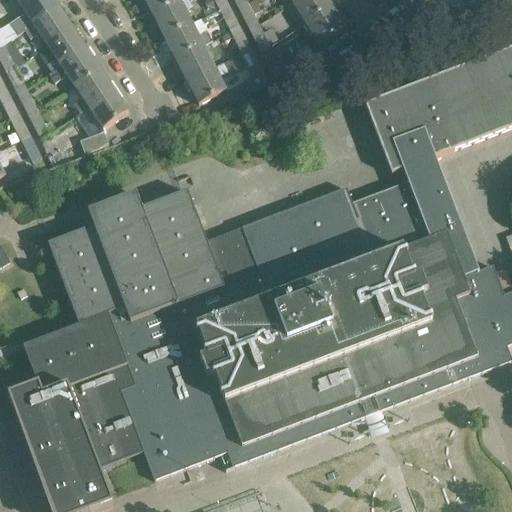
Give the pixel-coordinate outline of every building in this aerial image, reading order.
[(18,40),(25,36),(60,12),(51,0),(32,0),(21,8),(27,17),(10,28),(18,40)] [(144,0),(154,19),(182,5),(188,2),(187,0),(144,0)] [(212,0),(220,13),(228,9),(223,0),(212,0)] [(233,0),(239,11),(248,6),(249,6),(245,0),(233,0)] [(302,0),(293,6),(307,27),(332,11),(325,0),(302,0)] [(399,0),(412,19),(437,3),(435,0),(399,0)] [(498,0),(468,0),(459,3),(464,16),(500,2),(498,0)] [(154,19),(165,42),(193,27),(182,5),(154,19)] [(239,11),(250,33),(260,28),(249,6),(248,6),(239,11)] [(228,9),(220,13),(220,14),(226,27),(231,35),(222,39),(223,41),(240,32),(228,9)] [(332,11),(307,27),(320,48),(322,46),(328,57),(340,49),(334,39),(345,31),(332,11)] [(40,38),(48,50),(73,33),(60,12),(25,36),(30,44),(40,38)] [(193,27),(165,42),(177,64),(204,50),(213,45),(208,35),(199,39),(193,27)] [(250,33),(262,55),(268,53),(266,50),(278,44),(271,32),(264,36),(260,28),(250,33)] [(251,54),(240,32),(223,41),(224,44),(233,39),(242,58),(251,54)] [(48,50),(61,70),(87,52),(73,33),(48,50)] [(0,51),(0,62),(7,76),(16,71),(17,71),(5,48),(0,51)] [(177,64),(188,86),(216,72),(204,50),(177,64)] [(24,410),(32,431),(30,432),(29,433),(28,434),(27,436),(26,437),(26,439),(26,441),(27,443),(27,444),(59,500),(59,501),(62,511),(104,511),(113,509),(99,472),(143,456),(154,485),(227,457),(233,472),(351,427),(367,427),(365,422),(511,365),(511,364),(507,351),(511,348),(511,296),(504,299),(493,270),(479,276),(435,161),(511,132),(511,52),(365,108),(392,178),(403,173),(408,186),(352,207),(346,192),(242,232),(258,276),(223,289),(187,195),(142,212),(136,198),(88,216),(94,231),(48,248),(79,329),(23,350),(38,389),(8,400),(13,414),(24,410)] [(67,78),(76,91),(101,74),(87,52),(61,70),(49,78),(54,86),(67,78)] [(268,53),(262,55),(272,75),(277,87),(326,68),(322,57),(278,73),(268,53)] [(268,88),(251,54),(242,58),(223,68),(229,79),(248,69),(253,80),(244,85),(250,97),(268,88)] [(7,76),(18,98),(25,94),(28,93),(17,71),(16,71),(7,76)] [(216,72),(188,86),(199,107),(226,93),(216,72)] [(75,110),(81,118),(115,95),(101,74),(76,91),(84,104),(75,110)] [(18,98),(29,121),(39,115),(28,93),(25,94),(18,98)] [(115,95),(81,118),(77,120),(90,139),(103,131),(104,133),(129,115),(115,95)] [(0,99),(0,103),(9,122),(17,117),(7,96),(0,99)] [(39,115),(29,121),(40,142),(56,134),(51,124),(45,127),(39,115)] [(9,122),(20,144),(29,140),(17,117),(9,122)] [(104,136),(95,139),(71,148),(76,162),(109,150),(104,136)] [(29,140),(20,144),(32,167),(41,163),(34,149),(33,150),(29,140)] [(0,249),(0,271),(9,266),(0,249)] [(386,416),(371,421),(376,434),(390,429),(386,416)] [(289,511),(281,488),(218,511),(289,511)]
